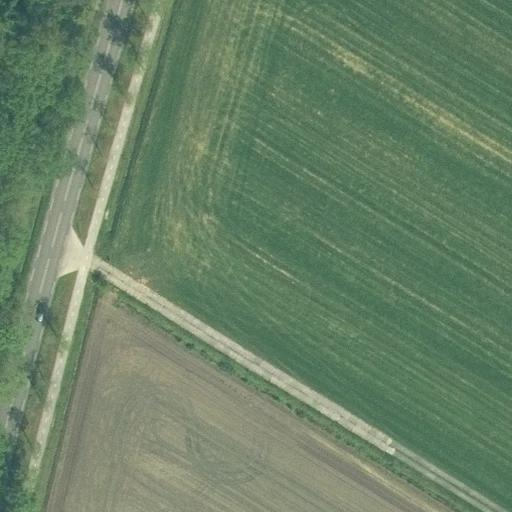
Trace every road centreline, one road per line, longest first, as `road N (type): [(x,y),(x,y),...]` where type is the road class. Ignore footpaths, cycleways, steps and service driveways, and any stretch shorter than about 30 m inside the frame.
road 1 (track): [(85,261),(492,511)]
road 2 (primary): [(0,450),(121,0)]
